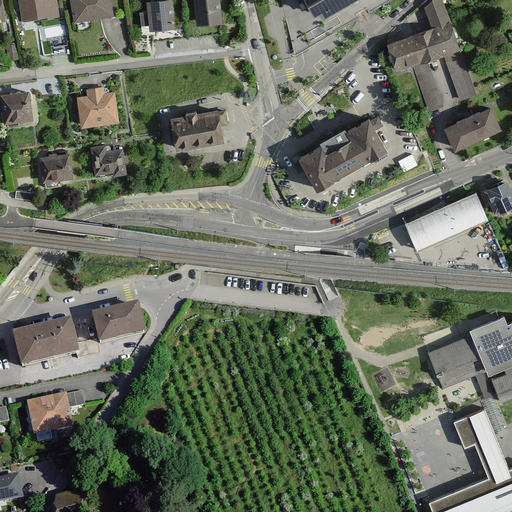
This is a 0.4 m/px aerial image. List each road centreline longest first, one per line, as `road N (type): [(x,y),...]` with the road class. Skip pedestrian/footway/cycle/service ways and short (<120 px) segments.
road 1 (tertiary): [(511,152),(349,224),(305,231),(242,218)]
road 2 (tertiary): [(242,218),(135,208),(88,217),(47,249),(5,304)]
road 3 (residential): [(38,511),(166,320),(170,290)]
road 4 (residential): [(258,48),(0,77)]
road 5 (residential): [(281,125),(417,0)]
road 6 (residential): [(5,304),(31,313),(170,290)]
road 7 (residential): [(170,290),(317,305)]
